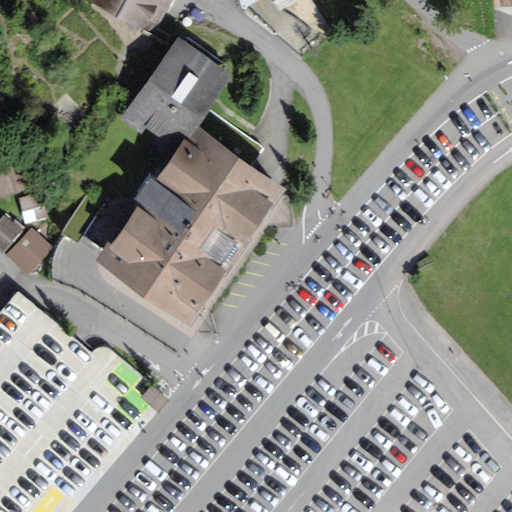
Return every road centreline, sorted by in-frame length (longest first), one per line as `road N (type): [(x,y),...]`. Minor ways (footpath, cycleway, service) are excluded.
road 1 (secondary): [(511,65),(419,136),(312,248),(90,511)]
road 2 (secondary): [(188,511),(472,175),(511,143)]
road 3 (track): [(195,389),(0,264)]
